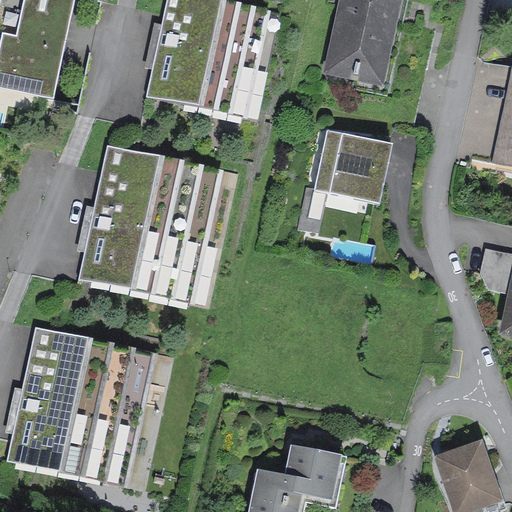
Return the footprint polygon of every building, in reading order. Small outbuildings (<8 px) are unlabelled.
[(0,73),(58,86),(76,0),(27,0),(23,22),(9,19),(0,60),(0,73)] [(275,1),(272,0),(164,0),(146,77),(251,102),(275,1)] [(403,0),(340,0),(329,55),(389,67),(403,0)] [(511,69),(496,147),(511,150),(511,69)] [(396,129),(332,115),(320,172),(384,186),(396,129)] [(221,155),(111,131),(82,259),(193,283),(221,155)] [(157,337),(40,314),(14,445),(131,468),(157,337)] [(502,481),(481,426),(441,440),(461,496),(502,481)] [(260,471),(251,511),(301,511),(304,498),(333,504),(343,458),(294,448),(288,477),(260,471)]
